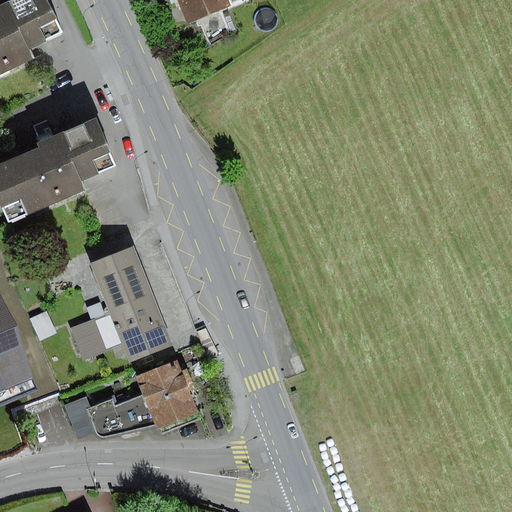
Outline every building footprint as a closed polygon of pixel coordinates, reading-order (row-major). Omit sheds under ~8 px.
[(0,75),(34,59),(30,50),(62,34),(45,0),(12,0),(0,6),(0,75)] [(174,0),(184,23),(228,5),(226,0),(174,0)] [(0,165),(0,218),(2,225),(85,191),(82,183),(115,169),(95,120),(53,137),(47,121),(32,127),(39,144),(33,146),(35,151),(0,165)] [(170,348),(130,247),(86,264),(106,315),(69,330),(82,360),(117,346),(125,366),(170,348)] [(55,334),(46,312),(30,319),(40,341),(55,334)] [(205,329),(195,332),(207,360),(218,356),(205,329)] [(197,416),(174,360),(130,377),(138,398),(113,407),(110,400),(85,409),(95,433),(96,436),(101,439),(152,426),(154,431),(197,416)] [(95,433),(85,409),(80,399),(63,406),(77,441),(95,433)]
